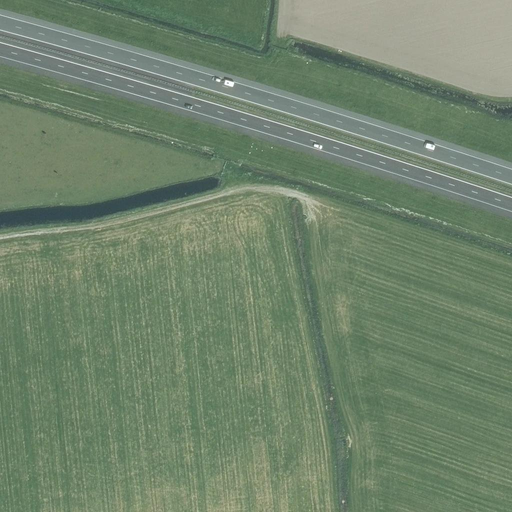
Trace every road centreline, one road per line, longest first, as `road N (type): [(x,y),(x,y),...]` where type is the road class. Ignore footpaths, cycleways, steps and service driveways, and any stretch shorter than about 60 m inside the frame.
road 1 (motorway): [(0,49),(511,204)]
road 2 (motorway): [(511,177),(0,23)]
